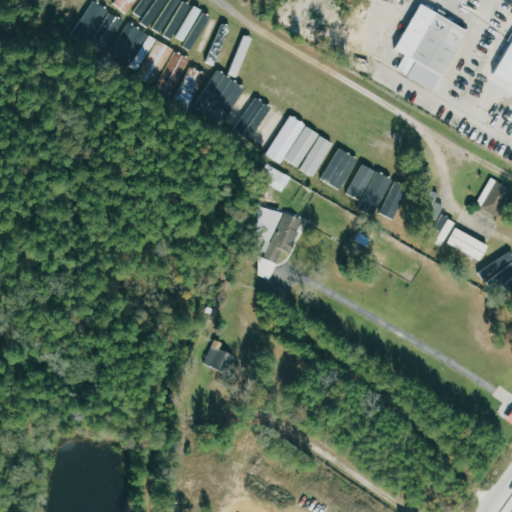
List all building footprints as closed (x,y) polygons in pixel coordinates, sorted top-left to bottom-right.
[(117,0),(114,5),(130,16),(140,0),(117,0)] [(107,53),(125,18),(92,2),(75,36),(107,53)] [(412,58),(415,62),(407,76),(434,92),(469,31),(438,14),(412,58)] [(194,59),(130,22),(111,55),(142,74),(141,76),(173,95),(194,59)] [(211,53),(220,56),(225,38),(216,35),(211,53)] [(208,73),(192,67),(186,82),(203,88),(208,73)] [(291,114),(219,71),(198,106),(270,150),(291,114)] [(321,134),(291,116),(268,155),(284,164),(286,160),(300,168),(321,134)] [(334,144),(321,136),(301,169),(314,177),(334,144)] [(325,186),(344,195),(361,161),(341,152),(325,186)] [(259,179),(285,191),(293,176),(266,163),(259,179)] [(437,202),(440,193),(432,190),(426,207),(434,210),(431,218),(438,221),(444,204),(437,202)] [(260,223),(266,225),(263,239),(277,242),(282,212),(263,208),(260,223)] [(458,220),(444,212),(435,228),(450,235),(458,220)] [(257,275),(272,281),(284,250),(291,253),(304,220),(286,213),(274,244),(271,242),(265,257),(257,275)] [(480,261),(489,246),(454,228),(446,243),(480,261)] [(511,266),(504,273),(503,273),(507,261),(499,252),(491,259),(488,268),(492,273),(490,275),(487,272),(482,277),(480,281),(492,285),(499,294),(502,286),(511,290),(511,266)] [(207,364),(231,374),(239,356),(223,350),(226,343),(217,340),(207,364)]
